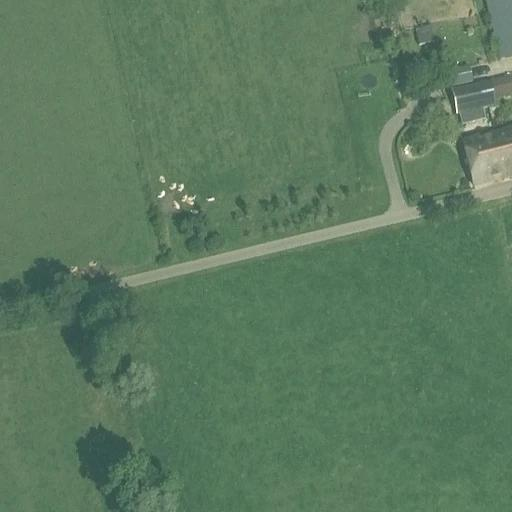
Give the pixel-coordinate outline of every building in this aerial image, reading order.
[(511,0),(483,0),(499,61),(511,57),(511,0)] [(431,28),(415,31),(418,46),(434,43),(431,28)] [(451,89),(471,84),(468,67),(448,71),(451,89)] [(451,91),(456,116),(496,107),(490,81),(451,91)] [(501,163),(505,178),(509,177),(511,176),(511,128),(498,132),(488,134),(496,164),(501,163)] [(475,185),(505,178),(501,163),(496,164),(488,134),(464,140),(475,185)]
